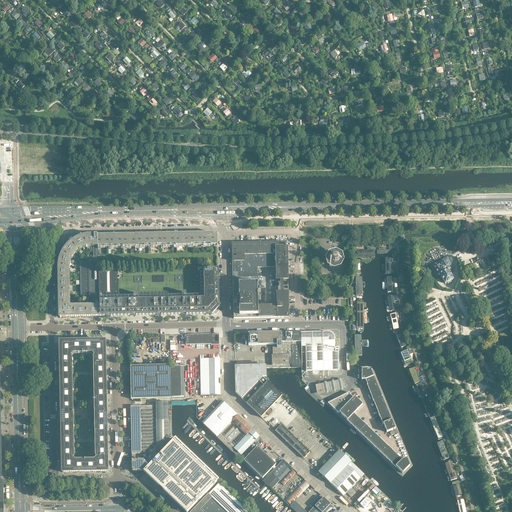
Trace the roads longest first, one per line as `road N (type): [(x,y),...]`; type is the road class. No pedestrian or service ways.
road 1 (residential): [(473,511),(407,332),(397,244),(351,241)]
road 2 (residential): [(51,328),(53,259),(67,235),(224,229)]
road 3 (unclassified): [(351,511),(232,399),(226,326)]
road 4 (secondary): [(294,207),(511,202)]
road 5 (residential): [(116,479),(53,475),(51,328)]
road 6 (secondary): [(19,511),(16,329)]
road 7 (residential): [(298,324),(296,233),(224,232)]
